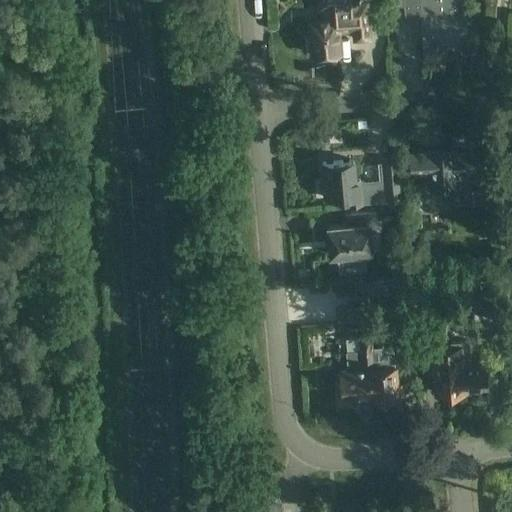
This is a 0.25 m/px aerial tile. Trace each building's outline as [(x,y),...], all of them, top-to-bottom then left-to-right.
[(329,19),(310,21),(313,55),(339,53),(337,33),(353,31),(353,39),(369,38),(366,1),(358,2),(357,0),(318,0),(319,8),(334,6),(334,11),(329,12),(329,19)] [(403,0),(406,23),(421,22),(424,62),(446,60),(445,47),(468,45),(464,0),(403,0)] [(429,188),(445,186),(447,204),(458,203),(456,186),(458,185),(457,171),(475,169),(473,151),(455,153),(455,149),(426,151),(426,152),(409,153),(411,174),(428,172),(429,188)] [(353,160),(322,163),(323,179),(326,179),(327,199),(347,197),(348,207),(362,206),(360,180),(354,180),(353,160)] [(478,190),(479,204),(488,203),(491,203),(490,191),(492,191),(490,165),(476,166),(478,190)] [(345,228),(327,230),(330,257),(343,256),(343,261),(358,260),(357,255),(371,254),(369,227),(376,226),(375,214),(344,216),(345,228)] [(427,277),(428,300),(441,300),(439,276),(427,277)] [(408,277),(395,278),(396,287),(409,286),(408,277)] [(361,281),(336,283),(337,296),(362,294),(361,281)] [(371,393),(372,400),(401,397),(399,384),(396,384),(395,365),(393,366),(391,347),(380,348),(380,347),(371,348),(370,336),(359,337),(360,352),(371,350),(372,364),(367,364),(368,379),(370,378),(371,393)] [(468,341),(447,343),(447,347),(433,348),(434,361),(430,361),(431,376),(435,375),(437,394),(450,393),(453,395),(459,395),(461,392),(464,392),(463,382),(485,380),(484,362),(470,363),(468,341)] [(371,350),(360,352),(360,351),(343,353),(344,370),(338,370),(341,399),(354,398),(354,395),(371,393),(370,378),(368,379),(367,364),(372,364),(371,350)]
